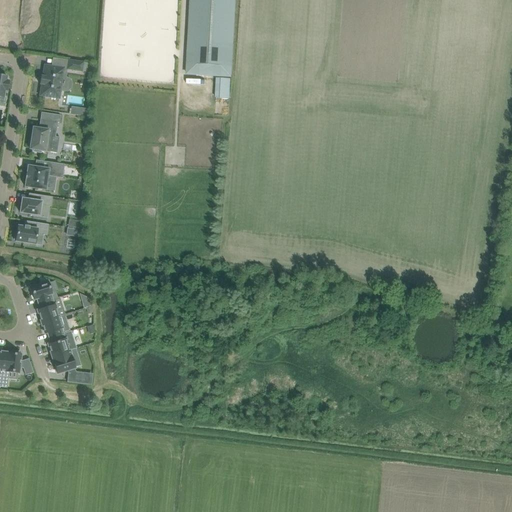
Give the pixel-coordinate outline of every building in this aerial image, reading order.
[(191,0),(187,74),(230,76),(234,0),(191,0)] [(67,69),(82,72),(83,63),(68,60),(67,69)] [(41,84),(40,96),(59,99),(64,68),(44,65),(43,77),(41,76),(39,84),(41,84)] [(7,91),(9,81),(6,81),(7,77),(5,76),(5,75),(0,74),(0,97),(4,98),(5,91),(7,91)] [(71,106),(71,114),(84,115),(85,107),(71,106)] [(33,128),(32,134),(30,149),(34,150),(34,152),(41,153),(41,151),(50,152),(53,132),(56,132),(58,123),(60,123),(61,115),(41,113),(39,128),(33,128)] [(25,187),(46,190),(48,176),(62,178),(65,165),(46,162),(45,169),(28,166),(27,174),(26,173),(25,179),(26,179),(25,187)] [(81,186),(68,184),(66,192),(79,194),(81,186)] [(51,207),(52,197),(29,194),(28,199),(22,199),(20,213),(30,214),(30,216),(39,217),(41,205),(51,207)] [(17,231),(17,233),(15,232),(14,240),(16,240),(15,242),(35,245),(37,234),(47,236),(48,225),(25,221),(24,227),(20,226),(18,226),(17,231)] [(37,298),(39,304),(46,302),(45,302),(53,300),(48,282),(31,288),(34,299),(37,298)] [(38,311),(41,322),(59,317),(53,300),(45,302),(46,302),(39,304),(41,310),(38,311)] [(48,332),(50,338),(64,334),(59,317),(41,322),(45,333),(48,332)] [(49,345),(52,356),(55,355),(69,351),(64,334),(50,338),(51,344),(49,345)] [(76,371),(69,351),(55,355),(52,356),(57,373),(70,369),(71,372),(70,372),(69,382),(90,384),(92,373),(76,371)] [(0,371),(0,370),(0,371),(0,387),(7,388),(8,381),(5,380),(6,371),(18,373),(19,368),(20,361),(21,355),(18,354),(18,353),(12,352),(12,354),(3,353),(3,356),(2,356),(0,371)] [(20,361),(19,368),(23,368),(25,375),(33,373),(29,359),(22,361),(20,361)]
